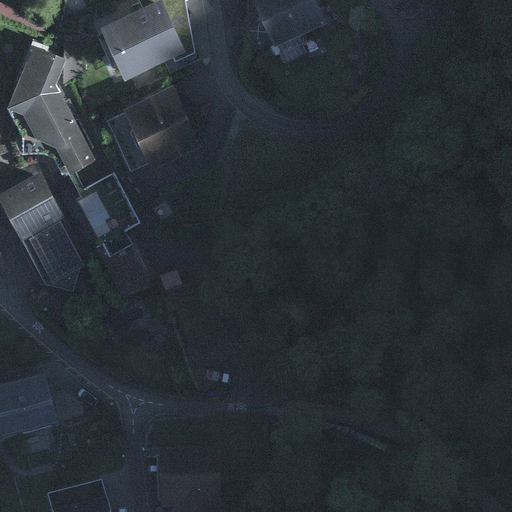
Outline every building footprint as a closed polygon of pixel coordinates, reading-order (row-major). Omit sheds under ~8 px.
[(252,0),(274,42),(323,17),(314,0),(252,0)] [(101,28),(122,74),(181,47),(160,1),(101,28)] [(64,55),(35,39),(5,91),(64,180),(99,157),(49,82),(64,55)] [(170,92),(123,112),(144,162),(191,141),(170,92)] [(41,171),(0,192),(0,197),(46,288),(90,266),(41,171)] [(114,179),(76,200),(124,286),(150,272),(122,223),(134,216),(114,179)] [(174,292),(198,362),(235,349),(211,279),(174,292)] [(0,397),(0,425),(4,440),(58,425),(46,384),(0,397)] [(216,448),(163,450),(164,502),(178,502),(178,511),(212,511),(212,501),(217,501),(216,448)] [(106,511),(104,503),(69,511),(106,511)]
